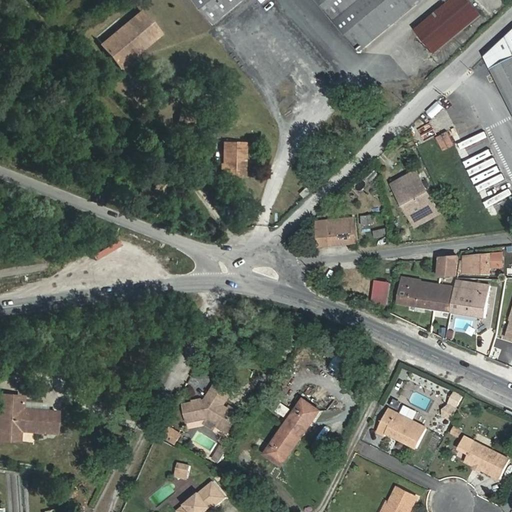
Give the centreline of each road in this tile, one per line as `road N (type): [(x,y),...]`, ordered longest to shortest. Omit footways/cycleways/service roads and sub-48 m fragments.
road 1 (track): [(241,255),(187,175),(39,0)]
road 2 (track): [(110,511),(116,485),(230,280)]
road 3 (residential): [(281,261),(511,241)]
road 4 (secondary): [(299,300),(511,390)]
road 5 (secondary): [(214,279),(0,310)]
road 6 (tertiary): [(0,173),(199,250)]
road 7 (track): [(404,341),(353,443),(360,447)]
